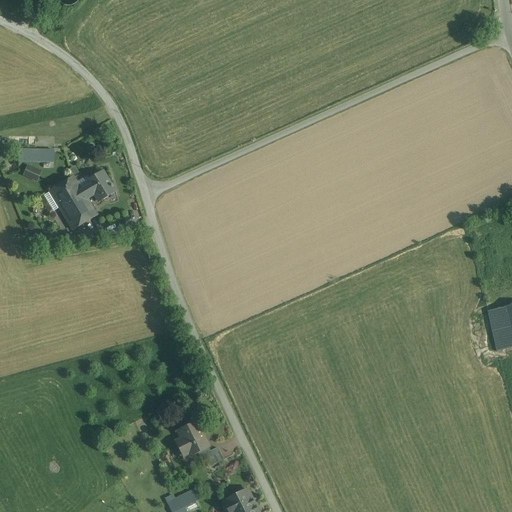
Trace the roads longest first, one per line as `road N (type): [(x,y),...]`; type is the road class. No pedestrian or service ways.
road 1 (unclassified): [(144,194),(510,35)]
road 2 (unclassified): [(144,194),(192,331),(279,511)]
road 3 (unclassified): [(0,20),(93,81),(118,117),(144,194)]
